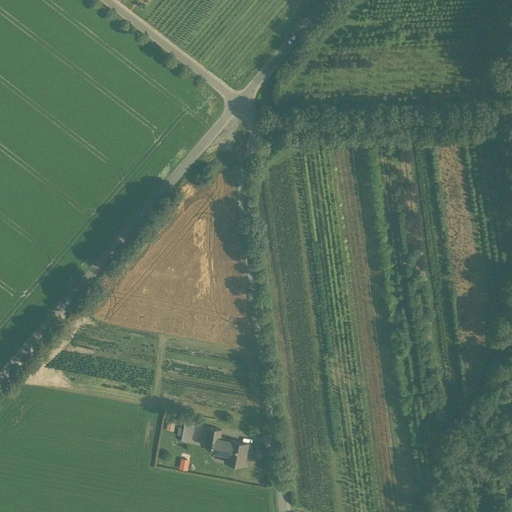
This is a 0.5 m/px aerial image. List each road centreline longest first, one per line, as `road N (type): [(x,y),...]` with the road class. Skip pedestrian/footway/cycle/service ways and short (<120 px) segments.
road 1 (unclassified): [(282,511),(242,194),(257,127),(240,102)]
road 2 (unclassified): [(240,102),(0,373)]
road 3 (unclassified): [(240,102),(125,0)]
road 4 (unclassified): [(323,0),(240,102)]
road 5 (track): [(501,0),(488,53),(503,117)]
